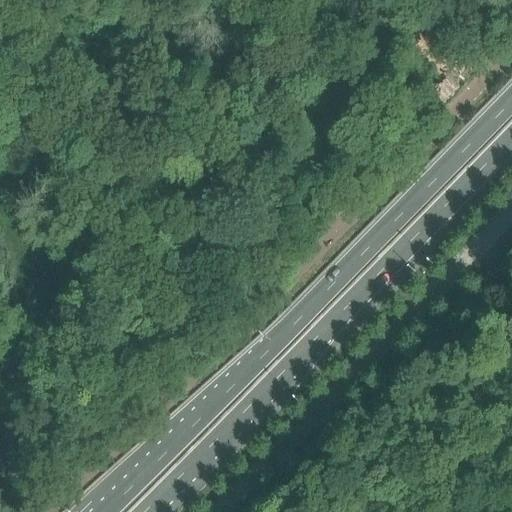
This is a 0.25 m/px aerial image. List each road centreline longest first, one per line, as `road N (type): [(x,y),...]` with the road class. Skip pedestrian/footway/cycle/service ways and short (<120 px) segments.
road 1 (primary): [(511,99),(105,511)]
road 2 (primary): [(144,511),(511,137)]
road 3 (residential): [(218,511),(511,211)]
road 4 (residential): [(400,165),(511,51)]
